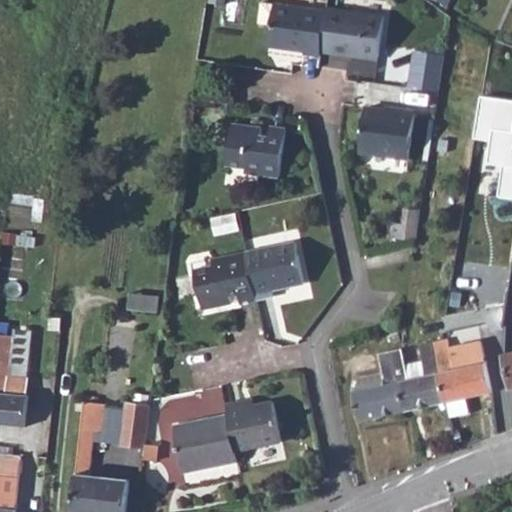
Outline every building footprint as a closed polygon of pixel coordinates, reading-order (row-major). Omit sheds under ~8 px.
[(319,57),(320,53),(326,11),(263,3),(260,22),(272,24),(268,46),(303,51),(303,55),(319,57)] [(320,53),(349,57),(351,51),(377,54),(383,17),(327,8),(326,11),(320,53)] [(349,57),(376,61),(377,54),(351,51),(349,57)] [(434,56),(414,53),(412,67),(432,70),(434,56)] [(432,70),(412,67),(408,90),(438,94),(444,57),(434,56),(432,70)] [(511,100),(483,95),(475,137),(493,141),(489,162),(506,166),(500,194),(511,196),(511,100)] [(361,154),(411,161),(416,116),(366,109),(361,154)] [(228,167),(246,169),(245,174),(279,178),(285,131),(271,129),(269,139),(262,139),(263,130),(234,127),(228,167)] [(242,240),(251,288),(251,289),(269,285),(268,279),(302,272),(292,229),(242,240)] [(242,240),(208,248),(209,253),(190,256),(198,296),(227,290),(226,283),(233,282),(235,292),(251,288),(242,240)] [(0,424),(26,427),(29,396),(27,395),(28,379),(9,378),(14,337),(0,335),(0,424)] [(442,342),(444,351),(435,353),(446,404),(492,394),(486,365),(479,366),(456,371),(449,341),(442,342)] [(400,382),(406,413),(446,404),(435,353),(444,351),(442,342),(421,347),(427,377),(410,380),(400,382)] [(354,392),(360,422),(406,413),(400,382),(410,380),(404,352),(380,357),(383,373),(385,385),(354,392)] [(476,352),(453,357),(456,371),(479,366),(476,352)] [(354,392),(385,385),(383,373),(360,377),(354,392)] [(72,511),(98,511),(103,477),(90,475),(96,431),(104,432),(106,405),(85,403),(72,511)] [(146,448),(152,406),(127,403),(121,444),(146,448)] [(241,406),(242,413),(253,411),(252,404),(241,406)] [(224,410),(226,420),(233,454),(277,445),(270,410),(269,407),(253,411),(242,413),(241,406),(224,410)] [(226,420),(173,431),(182,477),(235,466),(233,454),(226,420)] [(144,462),(156,464),(158,449),(146,448),(144,462)] [(0,511),(15,511),(17,498),(11,498),(9,509),(0,507),(0,473),(20,476),(22,456),(0,453),(0,511)] [(98,511),(125,511),(130,480),(103,477),(98,511)] [(0,496),(0,507),(9,509),(11,498),(0,496)]
